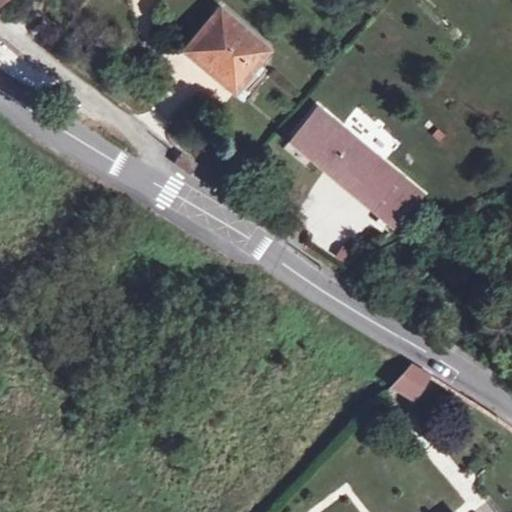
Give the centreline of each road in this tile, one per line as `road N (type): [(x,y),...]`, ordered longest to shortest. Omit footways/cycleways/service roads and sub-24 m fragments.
road 1 (tertiary): [(145,179),(511,410)]
road 2 (unclassified): [(0,27),(154,149),(145,179)]
road 3 (tertiary): [(0,91),(145,179)]
